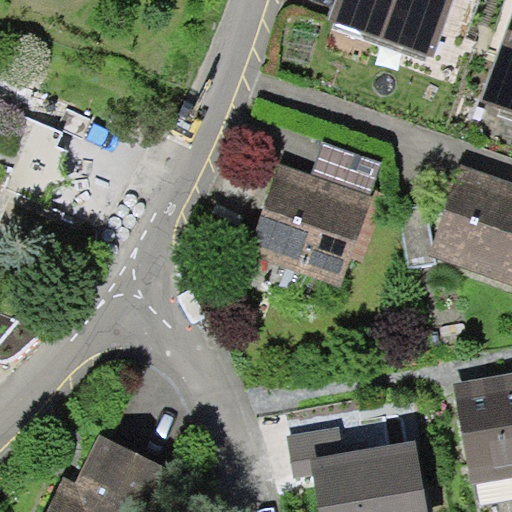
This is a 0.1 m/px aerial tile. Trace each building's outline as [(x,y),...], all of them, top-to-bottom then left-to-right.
[(335,0),(328,19),(433,57),(453,0),(335,0)] [(511,13),(481,100),(511,111),(511,13)] [(261,253),(346,288),(395,168),(334,143),(321,174),(297,165),(261,253)] [(430,256),(511,285),(511,182),(463,164),(430,256)] [(511,376),(468,385),(488,492),(511,487),(511,376)] [(335,511),(436,511),(424,447),(353,461),(347,431),(296,440),(304,484),(329,479),(335,511)] [(177,511),(193,478),(118,447),(91,494),(74,485),(63,511),(177,511)]
